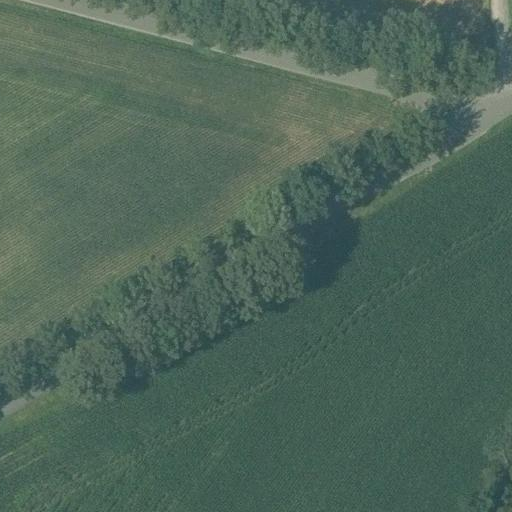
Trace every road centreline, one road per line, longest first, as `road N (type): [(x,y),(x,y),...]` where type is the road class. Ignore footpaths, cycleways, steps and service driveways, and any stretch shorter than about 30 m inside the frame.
road 1 (unclassified): [(0,406),(481,117)]
road 2 (unclassified): [(70,0),(396,84),(481,117)]
